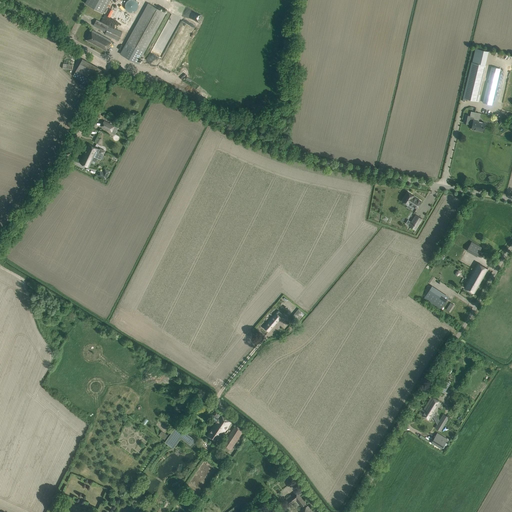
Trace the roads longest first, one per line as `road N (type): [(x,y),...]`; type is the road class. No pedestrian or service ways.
road 1 (unclassified): [(511,200),(353,172),(245,139),(0,4)]
road 2 (unclassified): [(350,511),(511,246)]
road 3 (track): [(111,64),(79,134),(0,249)]
road 4 (unclassified): [(324,511),(279,455),(224,407)]
